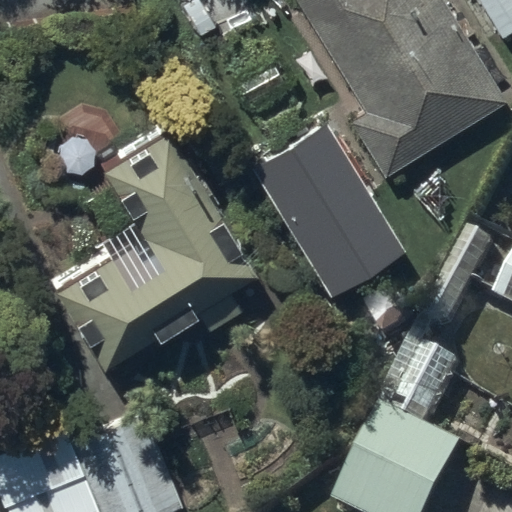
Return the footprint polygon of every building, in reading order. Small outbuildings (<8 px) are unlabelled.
[(344,103),(379,159),(490,91),(434,0),(306,0),(363,91),(344,103)] [(81,308),(225,216),(137,79),(84,113),(127,180),(36,239),(81,308)] [(511,269),(499,295),(511,301),(511,269)] [(67,425),(0,453),(0,487),(0,488),(0,494),(7,511),(143,511),(180,496),(140,401),(69,431),(67,425)] [(432,511),(466,445),(384,405),(337,502),(357,511),(432,511)] [(447,511),(497,511),(452,498),(447,511)]
